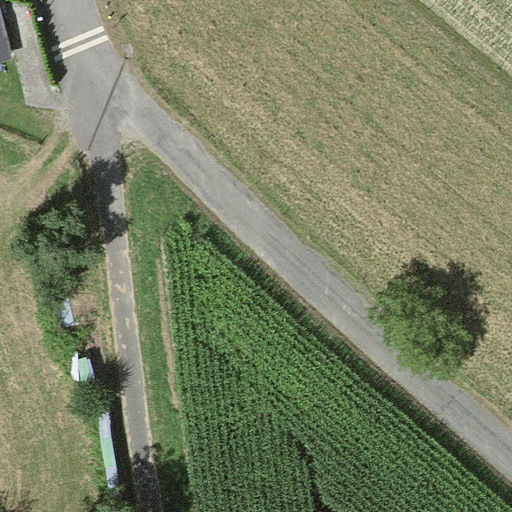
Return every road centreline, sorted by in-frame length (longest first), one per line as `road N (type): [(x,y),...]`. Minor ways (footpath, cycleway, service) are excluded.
road 1 (track): [(82,60),(290,261),(511,453)]
road 2 (track): [(68,0),(101,149),(152,511)]
